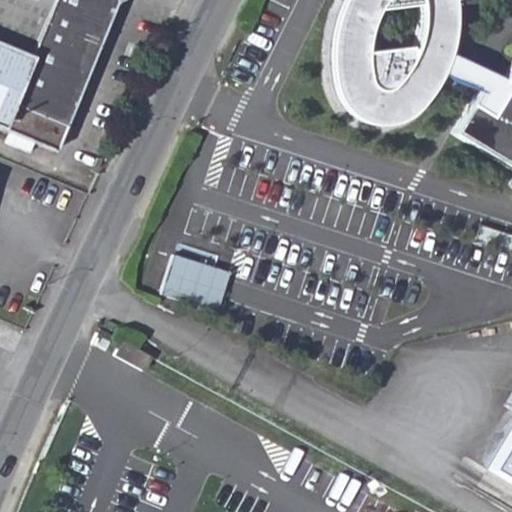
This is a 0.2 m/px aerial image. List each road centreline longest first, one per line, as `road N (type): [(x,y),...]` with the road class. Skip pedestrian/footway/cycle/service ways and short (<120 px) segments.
road 1 (residential): [(0,473),(223,0)]
road 2 (unknown): [(187,73),(270,98),(511,200)]
road 3 (unknown): [(244,160),(511,244)]
road 4 (unknown): [(511,254),(409,300),(375,303),(275,256)]
